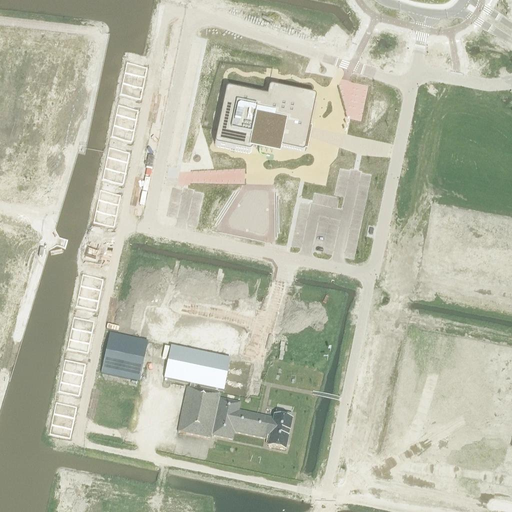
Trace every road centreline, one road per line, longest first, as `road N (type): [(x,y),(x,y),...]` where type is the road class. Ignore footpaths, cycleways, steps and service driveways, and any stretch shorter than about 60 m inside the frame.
road 1 (residential): [(412,85),(166,10),(122,223)]
road 2 (track): [(0,22),(102,36),(82,133),(0,377)]
road 3 (residential): [(325,495),(74,442)]
road 4 (residential): [(371,275),(122,223)]
road 5 (unclassified): [(325,495),(371,275)]
road 6 (residential): [(122,223),(74,442)]
road 7 (unclassified): [(371,275),(412,85)]
